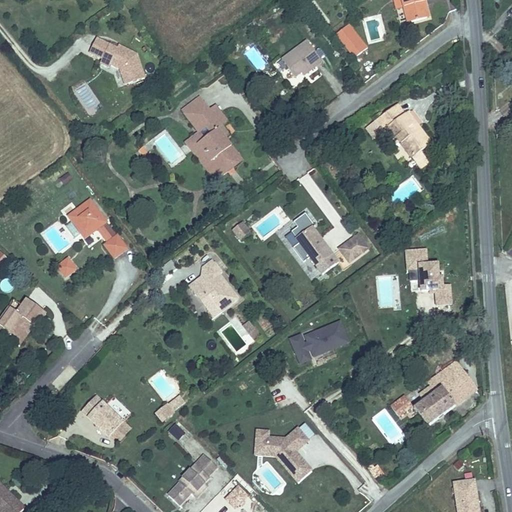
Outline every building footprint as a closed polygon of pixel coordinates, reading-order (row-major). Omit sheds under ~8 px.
[(406,27),(423,20),(417,6),(419,4),(417,0),(383,0),(390,16),(399,13),(406,27)] [(147,74),(139,50),(128,45),(127,48),(119,45),(99,35),(92,49),(105,56),(107,52),(114,56),(112,60),(122,65),(128,81),(147,74)] [(301,77),(328,59),(312,38),(286,56),(301,77)] [(112,60),(114,56),(107,52),(105,56),(103,60),(111,63),(112,60)] [(206,152),(218,169),(222,174),(245,158),(229,134),(233,131),(225,122),(213,106),(204,93),(187,105),(198,120),(204,116),(208,122),(210,120),(216,130),(201,141),(209,150),(206,152)] [(213,106),(225,122),(232,117),(220,101),(213,106)] [(400,105),(370,127),(378,138),(387,131),(396,143),(402,139),(417,159),(422,165),(421,165),(425,170),(434,163),(430,158),(430,159),(425,153),(436,145),(421,126),(419,128),(400,105)] [(213,172),(218,169),(206,152),(209,150),(201,141),(216,130),(210,120),(208,122),(204,116),(198,120),(204,129),(190,139),(213,172)] [(68,181),(77,174),(72,166),(62,172),(68,181)] [(97,226),(103,222),(109,217),(92,197),(71,212),(87,234),(97,226)] [(342,261),(328,241),(325,243),(321,237),(324,236),(310,218),(293,230),(325,274),(342,261)] [(109,240),(114,236),(103,222),(97,226),(109,240)] [(231,231),(241,243),(252,234),(243,222),(231,231)] [(119,232),(114,236),(109,240),(105,243),(114,256),(129,245),(119,232)] [(348,253),(357,264),(374,250),(366,240),(348,253)] [(435,308),(453,306),(451,286),(443,286),(441,262),(428,263),(427,249),(406,251),(410,293),(433,291),(435,308)] [(64,270),(73,264),(66,254),(57,260),(64,270)] [(216,311),(238,294),(220,272),(223,269),(214,259),(205,267),(205,276),(203,280),(198,279),(193,284),(200,293),(207,293),(211,298),(211,306),(216,311)] [(14,304),(7,314),(24,330),(33,318),(37,320),(40,321),(50,307),(29,293),(19,307),(14,304)] [(239,295),(238,294),(216,311),(218,313),(239,295)] [(10,301),(3,310),(7,314),(14,304),(10,301)] [(7,314),(3,310),(0,314),(0,322),(11,331),(11,326),(3,319),(7,314)] [(11,326),(11,331),(19,337),(24,330),(7,314),(3,319),(11,326)] [(24,330),(27,334),(37,320),(33,318),(24,330)] [(254,335),(259,331),(249,318),(244,322),(254,335)] [(315,358),(335,350),(334,348),(348,343),(339,323),(292,343),(302,366),(311,362),(308,353),(312,351),(315,358)] [(23,340),(27,334),(24,330),(19,337),(23,340)] [(451,379),(467,400),(479,392),(455,360),(439,373),(446,382),(451,379)] [(414,409),(429,429),(467,400),(451,379),(446,382),(439,373),(426,384),(427,390),(421,394),(420,405),(414,409)] [(83,406),(111,432),(125,416),(97,391),(83,406)] [(167,413),(177,406),(170,397),(160,405),(167,413)] [(405,397),(391,407),(398,417),(412,407),(405,397)] [(125,416),(111,432),(118,438),(132,423),(125,416)] [(315,435),(305,423),(292,434),(275,432),(276,426),(263,425),(262,440),(273,441),(272,450),(282,451),(304,476),(318,464),(302,446),(315,435)] [(169,432),(178,442),(186,435),(177,424),(169,432)] [(273,441),(262,440),(262,449),(272,450),(273,441)] [(222,465),(209,453),(202,460),(215,472),(222,465)] [(202,460),(200,462),(213,474),(215,472),(202,460)] [(213,474),(200,462),(170,493),(182,505),(190,496),(204,482),(206,484),(214,475),(213,474)] [(461,511),(484,508),(480,480),(476,480),(474,469),(456,471),(461,511)] [(0,508),(4,511),(10,511),(23,498),(0,475),(0,508)] [(241,488),(246,484),(237,476),(219,495),(235,510),(249,495),(241,488)] [(206,484),(204,482),(190,496),(194,500),(207,486),(206,484)]
